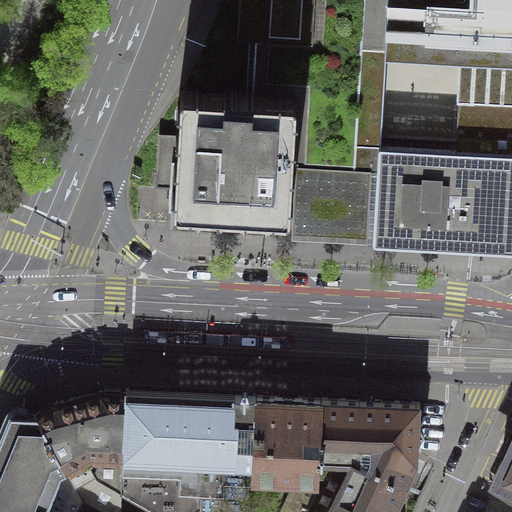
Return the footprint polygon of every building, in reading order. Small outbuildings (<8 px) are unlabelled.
[(240,0),(238,38),(265,39),(313,42),(315,0),(240,0)] [(303,184),(355,186),(366,0),(315,0),(313,42),(265,39),(263,85),(307,87),(303,184)] [(366,0),(355,186),(376,188),(379,146),(380,126),(385,52),(460,57),(462,56),(462,57),(473,56),(473,52),(385,47),(386,26),(385,26),(386,16),(387,3),(386,0),(366,0)] [(511,0),(386,0),(387,3),(386,16),(385,26),(386,26),(385,47),(473,52),(511,54),(511,0)] [(511,54),(473,52),(473,56),(462,57),(462,56),(460,57),(457,100),(511,102),(511,54)] [(262,113),(176,109),(174,155),(168,155),(164,232),(300,238),(307,87),(263,85),(262,113)] [(458,101),(456,150),(379,146),(376,188),(373,242),(450,246),(511,249),(511,102),(457,100),(457,101),(458,101)] [(300,238),(373,242),(376,188),(355,186),(303,184),(300,238)] [(126,388),(126,391),(121,494),(152,511),(242,511),(253,474),(256,394),(209,392),(149,389),(126,388)] [(121,494),(126,391),(99,390),(99,391),(79,396),(59,401),(58,400),(38,412),(83,497),(87,489),(121,507),(121,494)] [(289,395),(256,394),(253,474),(318,477),(319,456),(321,397),(289,395)] [(371,399),(321,397),(319,456),(351,458),(353,459),(354,457),(407,482),(417,461),(420,402),(371,399)] [(11,411),(11,413),(0,438),(0,511),(74,511),(83,497),(38,412),(36,413),(30,413),(30,412),(29,411),(29,410),(28,409),(27,409),(27,408),(26,408),(25,407),(24,406),(23,406),(21,406),(20,406),(19,406),(17,406),(16,407),(15,407),(14,408),(12,410),(11,411)] [(511,448),(502,471),(496,484),(511,491),(511,499),(511,448)] [(319,456),(318,477),(315,492),(306,511),(393,511),(407,482),(354,457),(353,459),(351,458),(319,456)] [(120,511),(121,507),(87,489),(83,497),(74,511),(120,511)]
